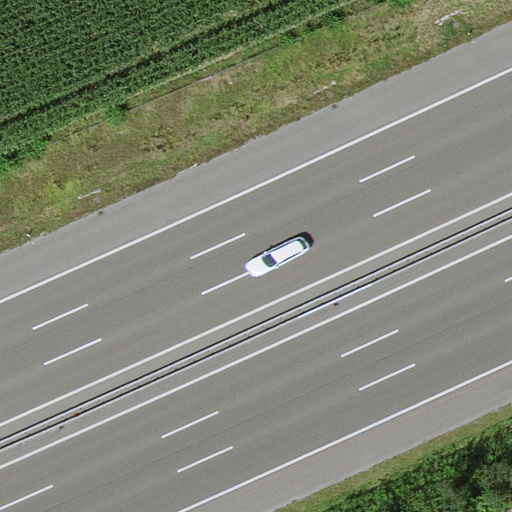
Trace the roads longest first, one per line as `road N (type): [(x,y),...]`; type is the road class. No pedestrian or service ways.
road 1 (motorway): [(511,130),(0,362)]
road 2 (motorway): [(41,511),(511,299)]
